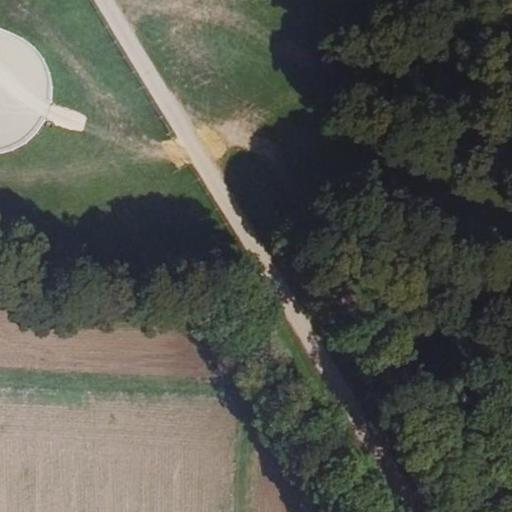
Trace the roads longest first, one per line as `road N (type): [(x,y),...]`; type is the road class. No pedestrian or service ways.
road 1 (track): [(100,0),(409,511)]
road 2 (track): [(511,232),(0,24)]
road 3 (track): [(306,0),(268,8),(153,88)]
